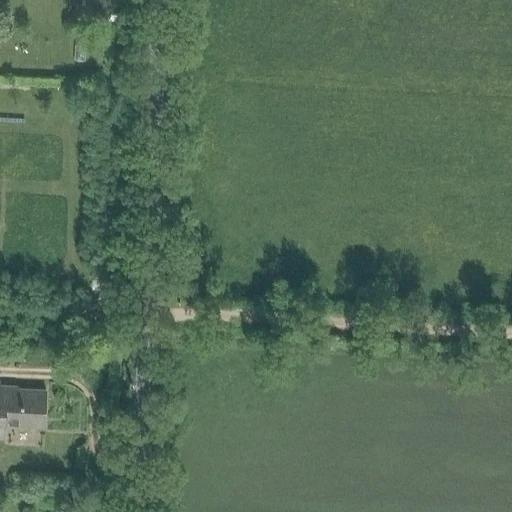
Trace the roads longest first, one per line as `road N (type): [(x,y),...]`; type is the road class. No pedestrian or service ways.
road 1 (tertiary): [(139,511),(157,0)]
road 2 (track): [(511,332),(150,313)]
road 3 (track): [(141,462),(97,455),(93,403),(78,379),(0,373)]
